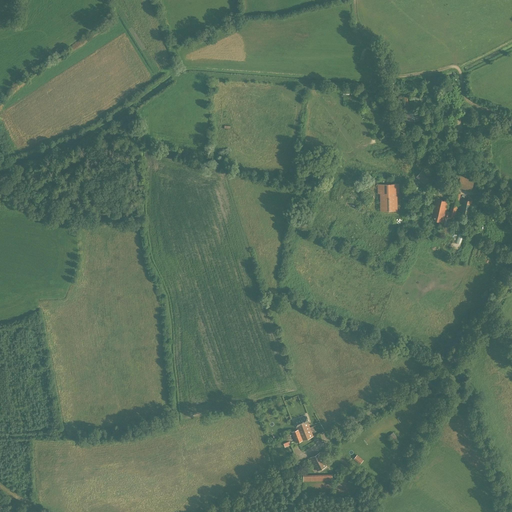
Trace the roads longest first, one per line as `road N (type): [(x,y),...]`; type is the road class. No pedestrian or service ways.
road 1 (unclassified): [(214,511),(453,361),(511,283)]
road 2 (track): [(169,74),(201,67),(394,78)]
road 3 (track): [(394,78),(456,68),(468,102),(511,119)]
